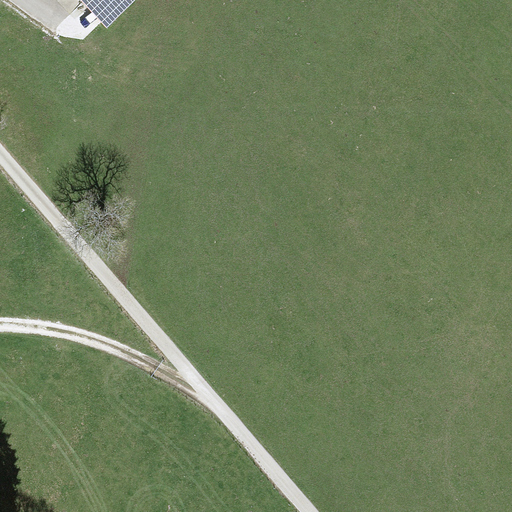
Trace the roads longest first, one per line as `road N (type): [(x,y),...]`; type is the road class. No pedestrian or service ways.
road 1 (track): [(0,153),(214,405)]
road 2 (track): [(0,327),(66,332),(214,405)]
road 3 (track): [(214,405),(311,511)]
